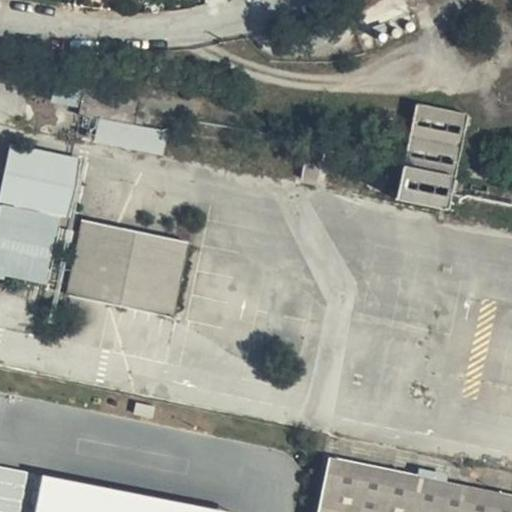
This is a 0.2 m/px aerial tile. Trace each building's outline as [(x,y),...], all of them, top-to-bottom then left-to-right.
[(0,78),(0,118),(17,122),(24,83),(0,78)] [(422,104),(415,135),(467,145),(473,116),(422,104)] [(314,116),(296,112),(289,143),(307,147),(314,116)] [(101,118),(97,137),(165,152),(169,132),(101,118)] [(467,145),(415,135),(402,198),(452,208),(467,145)] [(23,204),(71,214),(84,150),(15,136),(2,200),(23,204)] [(0,253),(13,256),(23,204),(2,200),(0,209),(0,253)] [(71,214),(23,204),(13,256),(59,266),(71,214)] [(178,317),(180,306),(191,253),(192,245),(86,220),(70,293),(178,317)] [(511,511),(511,493),(498,491),(496,501),(430,486),(432,477),(334,453),(320,511),(511,511)] [(0,464),(0,511),(4,511),(20,511),(28,470),(0,464)] [(235,511),(236,509),(46,473),(37,511),(235,511)] [(496,501),(498,491),(432,477),(430,486),(496,501)]
